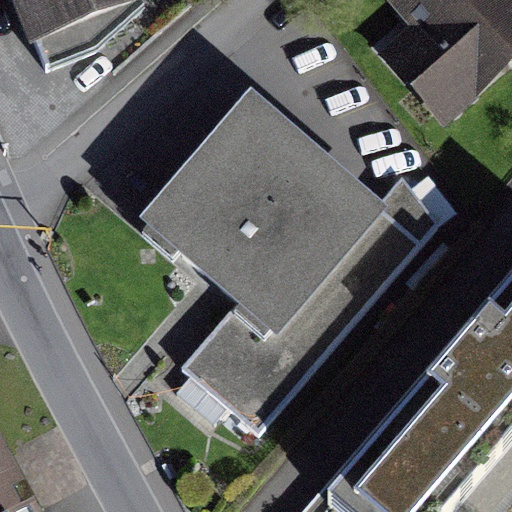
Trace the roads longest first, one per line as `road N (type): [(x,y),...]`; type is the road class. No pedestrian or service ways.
road 1 (residential): [(0,223),(256,0)]
road 2 (residential): [(0,247),(137,511)]
